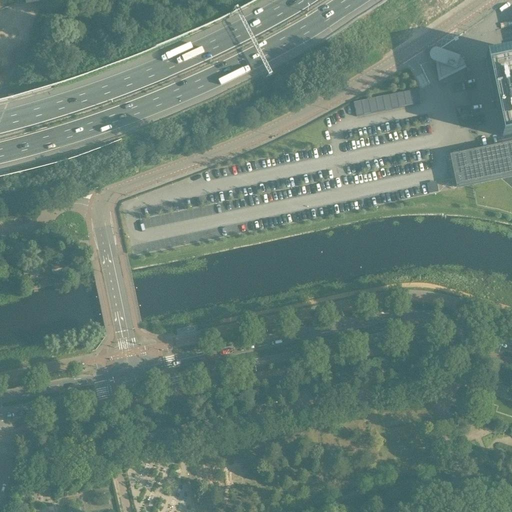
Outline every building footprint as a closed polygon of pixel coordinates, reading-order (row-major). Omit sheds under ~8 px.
[(465,66),(461,59),(437,51),(436,51),(435,51),(434,51),(433,52),(432,53),(431,54),(431,55),(431,56),(431,57),(431,58),(431,59),(432,59),(432,60),(433,60),(433,61),(434,61),(438,62),(441,78),(465,66)] [(511,52),(485,58),(502,138),(511,135),(511,142),(478,150),(449,156),(455,187),(469,185),(501,178),(511,175),(511,52)] [(420,104),(418,90),(418,89),(353,102),(356,117),(420,104)] [(437,182),(429,182),(429,191),(437,191),(437,182)] [(64,273),(62,263),(51,265),(52,275),(64,273)] [(42,274),(41,267),(22,269),(23,276),(42,274)]
